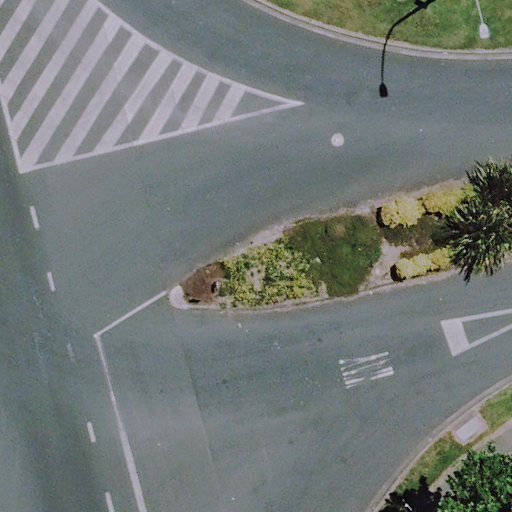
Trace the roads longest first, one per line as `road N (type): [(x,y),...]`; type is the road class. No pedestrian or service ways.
road 1 (tertiary): [(511,329),(0,460)]
road 2 (tertiary): [(0,228),(511,108)]
road 3 (secondary): [(249,0),(284,23),(511,59)]
